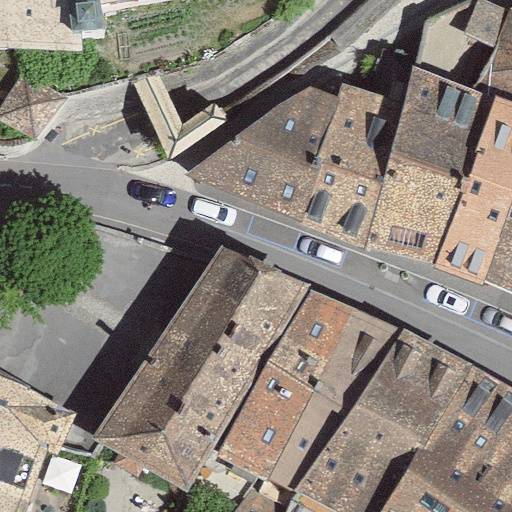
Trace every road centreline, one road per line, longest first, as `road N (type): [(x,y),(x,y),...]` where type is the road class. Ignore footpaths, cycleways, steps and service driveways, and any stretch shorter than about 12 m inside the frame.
road 1 (residential): [(117,195),(511,341)]
road 2 (residential): [(415,0),(117,195)]
